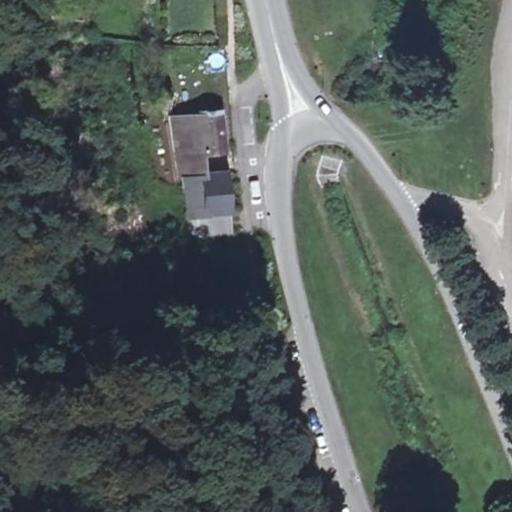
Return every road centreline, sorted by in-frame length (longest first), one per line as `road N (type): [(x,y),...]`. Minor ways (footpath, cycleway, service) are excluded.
road 1 (secondary): [(278,150),(282,236),(303,339),(359,511)]
road 2 (secondary): [(511,449),(428,252),(381,169),(347,130)]
road 3 (secondary): [(347,130),(301,79),(269,0)]
road 4 (secondary): [(261,0),(278,150)]
